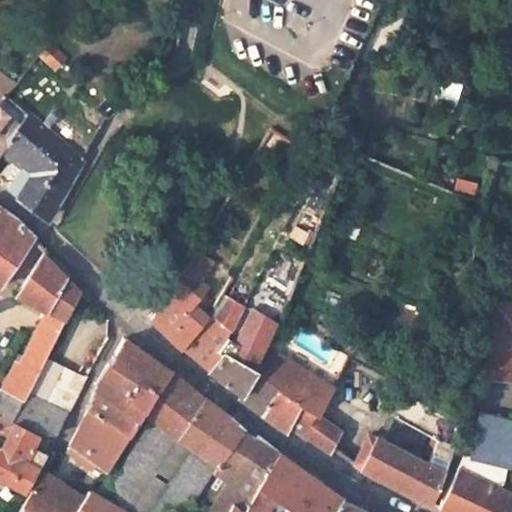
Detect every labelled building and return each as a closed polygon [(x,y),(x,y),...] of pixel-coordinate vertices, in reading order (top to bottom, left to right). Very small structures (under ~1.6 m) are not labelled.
[(49,39),(38,53),(53,67),(64,53),(49,39)] [(0,145),(27,111),(6,92),(14,81),(0,71),(0,145)] [(106,114),(120,104),(111,96),(97,107),(106,114)] [(27,111),(0,145),(0,146),(12,157),(0,173),(0,177),(3,181),(37,211),(44,216),(81,157),(27,111)] [(14,217),(0,205),(0,286),(1,287),(33,237),(14,217)] [(206,312),(189,299),(202,280),(197,277),(212,256),(196,242),(149,316),(182,345),(206,312)] [(24,392),(43,356),(62,319),(65,320),(80,289),(63,277),(67,270),(47,250),(18,296),(48,310),(24,356),(19,353),(0,389),(0,433),(8,438),(15,424),(9,421),(24,392)] [(215,340),(225,326),(242,303),(227,293),(185,349),(193,355),(209,366),(219,350),(215,340)] [(511,299),(490,296),(476,375),(511,381),(511,299)] [(219,350),(209,366),(240,388),(239,394),(262,410),(274,385),(250,368),(266,330),(269,322),(250,308),(235,333),(225,326),(215,340),(219,350)] [(327,448),(330,443),(339,424),(315,409),(332,381),(345,351),(283,314),(272,333),(266,330),(250,368),(274,385),(298,400),(288,423),(327,448)] [(169,366),(132,336),(101,383),(143,408),(169,366)] [(43,356),(24,392),(69,417),(90,381),(43,356)] [(156,416),(127,466),(142,475),(123,508),(128,511),(133,511),(205,393),(169,366),(143,408),(156,416)] [(431,449),(426,458),(369,427),(353,459),(426,499),(450,446),(454,426),(456,416),(388,373),(375,399),(435,432),(427,447),(431,449)] [(127,434),(143,408),(101,383),(98,401),(96,416),(127,434)] [(298,400),(274,385),(262,410),(286,427),(288,423),(298,400)] [(27,431),(50,434),(59,435),(69,417),(24,392),(9,421),(15,424),(27,431)] [(230,412),(205,393),(133,511),(191,511),(221,465),(244,428),(231,421),(230,412)] [(461,454),(455,465),(453,465),(434,503),(451,511),(511,511),(511,492),(494,484),(498,472),(511,418),(474,409),(463,454),(461,454)] [(106,468),(127,434),(96,416),(71,449),(106,468)] [(8,438),(1,449),(0,452),(0,480),(25,493),(47,455),(40,451),(50,434),(27,431),(15,424),(8,438)] [(251,433),(244,428),(221,465),(258,488),(280,448),(259,432),(251,433)] [(280,511),(282,509),(285,511),(334,511),(343,494),(280,448),(258,488),(253,496),(245,509),(238,506),(234,511),(280,511)] [(68,493),(87,468),(56,454),(41,479),(68,493)] [(76,511),(91,490),(101,476),(87,468),(68,493),(41,479),(21,511),(76,511)] [(234,511),(238,506),(245,509),(253,496),(232,483),(214,511),(234,511)] [(76,511),(128,511),(123,508),(91,490),(76,511)] [(366,511),(369,507),(343,494),(334,511),(366,511)]
